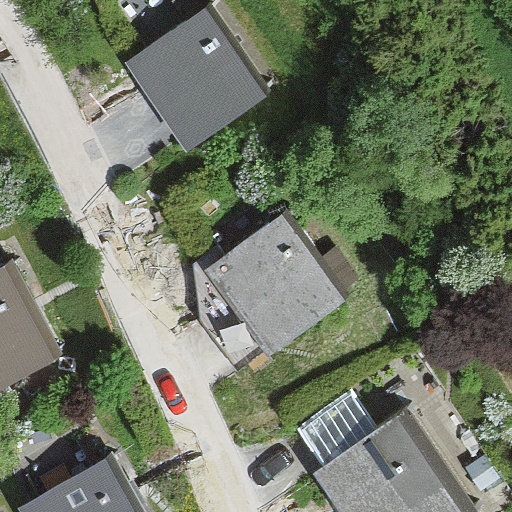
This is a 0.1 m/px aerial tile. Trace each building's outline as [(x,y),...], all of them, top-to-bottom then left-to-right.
[(204,7),(125,62),(187,151),(266,96),(204,7)] [(282,214),(205,268),(265,353),(343,299),(282,214)] [(11,263),(0,268),(0,391),(62,359),(11,263)] [(265,353),(205,268),(193,267),(200,323),(241,370),(265,353)] [(478,511),(409,411),(318,472),(345,511),(478,511)] [(140,511),(109,456),(19,506),(21,511),(140,511)]
